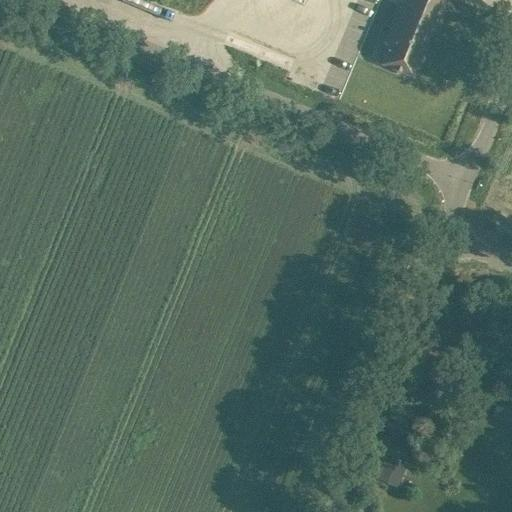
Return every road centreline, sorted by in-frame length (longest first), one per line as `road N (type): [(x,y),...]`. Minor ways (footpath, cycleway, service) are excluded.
road 1 (unclassified): [(465,177),(42,0)]
road 2 (unclassified): [(330,511),(443,232)]
road 3 (unclassified): [(465,177),(511,64)]
